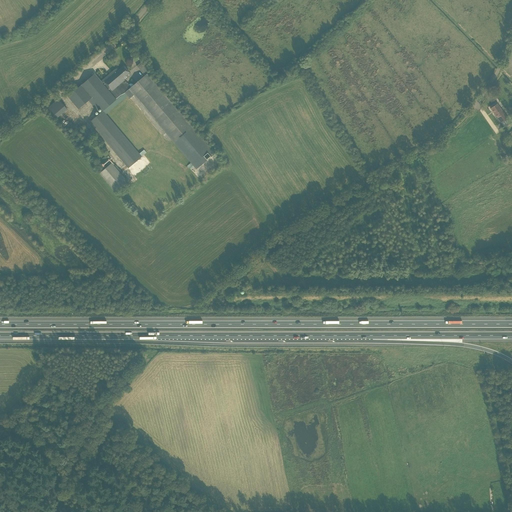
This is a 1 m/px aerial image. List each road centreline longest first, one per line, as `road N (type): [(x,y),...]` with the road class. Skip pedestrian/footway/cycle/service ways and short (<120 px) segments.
road 1 (motorway): [(511,325),(0,324)]
road 2 (motorway): [(0,335),(372,336)]
road 3 (track): [(479,102),(463,121),(272,244),(189,309)]
road 4 (track): [(47,511),(94,415),(149,353),(33,352)]
road 5 (motorway): [(372,336),(473,347),(511,362)]
road 6 (unclassified): [(50,98),(152,0)]
road 7 (motorway): [(372,336),(511,336)]
